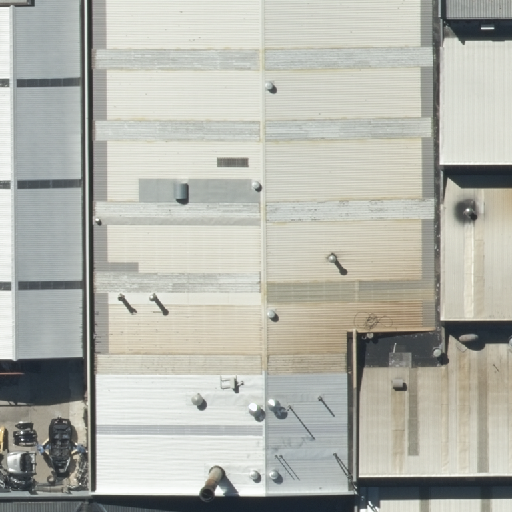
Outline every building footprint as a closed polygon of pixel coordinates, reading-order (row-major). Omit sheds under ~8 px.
[(70,0),(0,0),(0,313),(71,314),(70,0)] [(75,0),(75,458),(339,458),(338,289),(425,289),(425,0),(75,0)] [(511,511),(511,0),(425,0),(425,289),(338,289),(339,458),(338,511),(511,511)] [(0,511),(74,511),(75,458),(0,456),(0,511)] [(338,511),(339,458),(75,458),(74,511),(338,511)]
